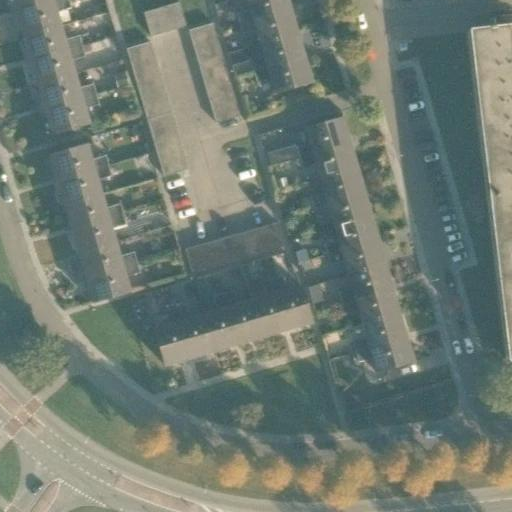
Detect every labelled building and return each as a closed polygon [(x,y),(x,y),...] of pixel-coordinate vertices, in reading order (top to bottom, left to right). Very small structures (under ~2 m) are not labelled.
[(12,0),(17,13),(61,0),(12,0)] [(24,37),(62,26),(58,12),(71,8),(68,0),(61,0),(17,13),(24,37)] [(240,24),(291,9),(288,0),(247,0),(250,10),(237,14),(240,24)] [(175,30),(186,27),(179,3),(168,6),(175,30)] [(163,34),(175,30),(168,6),(156,10),(163,34)] [(260,45),(298,33),(291,9),(240,24),(243,35),(256,31),(260,45)] [(151,37),(163,34),(156,10),(144,13),(151,37)] [(511,14),(494,17),(495,25),(490,26),(490,28),(470,31),(509,361),(511,360),(511,14)] [(193,43),(216,36),(213,24),(189,31),(193,43)] [(31,61),(82,46),(79,36),(66,40),(62,26),(24,37),(31,61)] [(254,73),(306,58),(298,33),(260,45),(264,58),(251,62),(254,73)] [(196,54),(220,47),(216,36),(193,43),(196,54)] [(130,61),(154,54),(151,42),(127,49),(130,61)] [(38,86),(76,75),(72,61),(86,57),(82,46),(31,61),(38,86)] [(199,66),(223,59),(220,47),(196,54),(199,66)] [(134,72),(157,66),(154,54),(130,61),(134,72)] [(306,58),(254,73),(257,84),(271,80),(275,94),(313,83),(306,58)] [(203,77),(226,70),(223,59),(199,66),(203,77)] [(137,84),(161,77),(157,66),(134,72),(137,84)] [(206,89),(230,82),(226,70),(203,77),(206,89)] [(114,76),(117,88),(128,85),(125,73),(114,76)] [(45,110),(96,95),(93,84),(80,88),(76,75),(38,86),(45,110)] [(141,96),(164,89),(161,77),(137,84),(141,96)] [(209,100),(233,94),(230,82),(206,89),(209,100)] [(144,107),(168,101),(164,89),(141,96),(144,107)] [(213,112),(236,105),(233,94),(209,100),(213,112)] [(52,135),(90,124),(86,110),(100,106),(96,95),(45,110),(52,135)] [(147,119),(171,112),(168,101),(144,107),(147,119)] [(216,123),(239,117),(240,117),(236,105),(213,112),(216,123)] [(151,131),(174,124),(171,112),(147,119),(151,131)] [(300,159),(351,144),(344,119),(306,130),(310,144),(297,148),(300,159)] [(154,142),(178,135),(174,124),(151,131),(154,142)] [(158,154),(181,147),(178,135),(154,142),(158,154)] [(320,179),(358,168),(351,144),(300,159),(303,169),(316,165),(320,179)] [(58,182),(109,166),(106,156),(93,160),(88,145),(50,156),(58,182)] [(161,165),(185,159),(181,147),(158,154),(161,165)] [(283,162),(280,151),(267,154),(270,165),(283,162)] [(164,177),(188,170),(185,159),(161,165),(164,177)] [(65,206),(103,194),(99,181),(112,177),(109,166),(58,182),(65,206)] [(314,207),(365,192),(358,168),(320,179),(324,193),(311,196),(314,207)] [(287,187),(285,178),(276,181),(279,190),(287,187)] [(334,227),(372,216),(365,192),(314,207),(317,217),(330,213),(334,227)] [(72,230),(123,215),(120,204),(107,208),(103,194),(65,206),(72,230)] [(79,254),(117,243),(113,229),(126,225),(123,215),(72,230),(79,254)] [(328,255),(379,240),(372,216),(334,227),(338,241),(325,244),(328,255)] [(273,248),(284,244),(278,223),(266,226),(273,248)] [(261,251),(273,248),(266,226),(255,230),(261,251)] [(250,255),(261,251),(255,230),(243,233),(250,255)] [(238,258),(250,255),(243,233),(232,236),(238,258)] [(226,261),(238,258),(232,236),(220,240),(226,261)] [(215,265),(226,261),(220,240),(208,243),(215,265)] [(348,276),(386,265),(379,240),(328,255),(331,266),(344,262),(348,276)] [(86,278),(137,263),(134,252),(121,256),(117,243),(79,254),(86,278)] [(203,268),(215,265),(208,243),(197,247),(203,268)] [(192,271),(203,268),(197,247),(185,250),(192,271)] [(305,250),(295,253),(298,265),(309,261),(305,250)] [(93,303),(131,292),(127,278),(140,274),(137,263),(86,278),(93,303)] [(342,304),(393,289),(386,265),(348,276),(352,289),(339,293),(342,304)] [(273,280),(288,331),(312,324),(301,286),(287,290),(283,277),(273,280)] [(263,338),(288,331),(273,280),(262,283),(266,296),(252,300),(263,338)] [(362,324),(400,313),(393,289),(342,304),(345,314),(358,311),(362,324)] [(263,338),(252,300),(239,304),(235,291),(224,294),(239,345),(263,338)] [(215,352),(239,345),(224,294),(214,297),(218,310),(204,314),(215,352)] [(215,352),(204,314),(191,318),(187,305),(176,308),(191,359),(215,352)] [(166,367),(191,359),(176,308),(165,311),(169,324),(155,329),(166,367)] [(356,352),(407,337),(400,313),(362,324),(366,338),(353,342),(356,352)] [(407,337),(356,352),(359,363),(372,359),(376,373),(414,362),(407,337)] [(344,398),(347,409),(364,404),(361,393),(344,398)]
